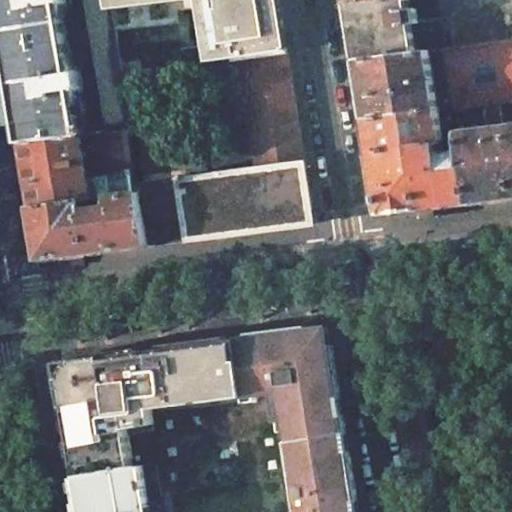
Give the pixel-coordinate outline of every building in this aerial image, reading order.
[(0,0),(0,11),(22,141),(81,135),(81,136),(87,135),(82,102),(82,90),(78,71),(73,58),(69,59),(62,18),(66,18),(67,4),(66,0),(83,0),(107,133),(128,131),(122,74),(121,69),(115,32),(109,0),(0,0)] [(187,0),(109,0),(115,32),(177,25),(175,11),(188,8),(187,0)] [(187,0),(188,8),(201,6),(211,64),(233,61),(242,60),(287,54),(278,0),(187,0)] [(408,0),(376,0),(347,4),(356,61),(417,53),(431,52),(447,50),(455,48),(451,19),(450,18),(444,19),(416,22),(414,9),(410,10),(408,0)] [(511,41),(511,0),(440,0),(444,19),(450,18),(451,19),(455,48),(511,41)] [(511,41),(455,48),(447,50),(451,76),(456,109),(485,105),(502,103),(511,101),(511,41)] [(366,120),(440,110),(435,79),(451,76),(447,50),(431,52),(417,53),(356,61),(359,80),(366,120)] [(287,54),(242,60),(259,171),(137,186),(138,192),(139,192),(149,245),(314,224),(287,54)] [(502,103),(485,105),(489,126),(459,130),(459,135),(461,150),(470,204),(511,198),(511,123),(505,124),(502,103)] [(439,153),(438,146),(439,146),(443,143),(444,137),(440,110),(366,120),(380,216),(470,204),(461,150),(439,153)] [(82,199),(88,198),(92,198),(92,200),(108,197),(135,193),(128,131),(107,133),(87,135),(81,136),(81,135),(22,141),(32,206),(82,199)] [(90,209),(88,198),(82,199),(32,206),(41,257),(42,258),(87,253),(149,245),(139,192),(138,192),(135,193),(108,197),(110,210),(104,207),(90,209)] [(153,409),(246,397),(245,392),(245,391),(259,389),(259,394),(277,392),(280,420),(287,420),(288,431),(290,441),(345,433),(342,410),(333,358),(331,344),(321,345),(319,330),(316,329),(308,328),(74,358),(74,360),(74,361),(69,365),(66,372),(66,377),(61,378),(78,476),(135,466),(130,434),(156,430),(153,409)] [(246,402),(260,400),(259,394),(259,389),(245,391),(245,392),(246,397),(246,402)] [(357,511),(354,489),(353,484),(350,461),(345,433),(290,441),(294,469),(295,474),(300,511),(357,511)] [(135,466),(78,476),(84,511),(165,511),(164,501),(149,504),(142,465),(135,466)]
